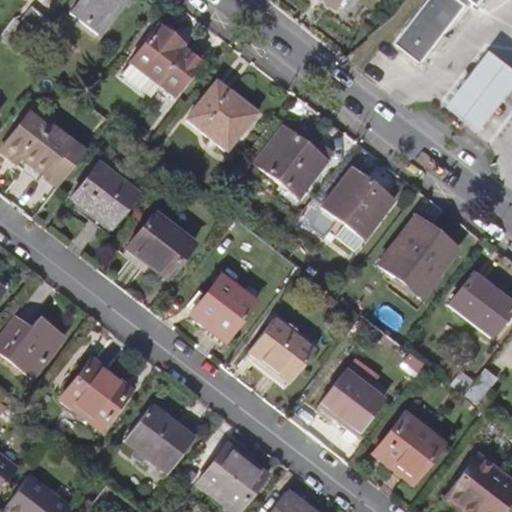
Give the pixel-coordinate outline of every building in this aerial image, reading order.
[(123,0),(81,0),(71,14),(99,36),(125,1),(123,0)] [(329,0),(341,9),(347,0),(329,0)] [(469,0),(434,0),(400,44),(427,65),(474,3),(469,0)] [(26,4),(0,37),(0,39),(19,54),(46,20),(26,4)] [(143,91),(152,79),(175,98),(200,65),(169,42),(173,38),(159,27),(133,60),(122,75),(143,91)] [(511,59),(490,42),(445,101),(479,126),(511,82),(511,59)] [(217,84),(188,121),(228,153),(257,116),(217,84)] [(30,116),(2,153),(18,166),(23,160),(45,178),(72,143),(52,128),(49,131),(30,116)] [(282,130),(255,165),(299,200),(327,165),(282,130)] [(99,165),(72,201),(111,231),(138,195),(99,165)] [(352,172),(323,208),(365,241),(394,204),(352,172)] [(155,215),(127,251),(168,283),(196,245),(155,215)] [(415,219),(378,266),(422,302),(460,253),(415,219)] [(222,277),(190,318),(225,346),(257,304),(222,277)] [(511,305),(474,277),(450,306),(491,339),(511,313),(511,305)] [(15,320),(0,340),(0,356),(31,379),(61,339),(40,322),(32,334),(15,320)] [(274,322),(250,354),(289,386),(314,353),(274,322)] [(92,361),(60,401),(101,433),(132,392),(92,361)] [(487,370),(466,395),(479,406),(499,380),(487,370)] [(346,373),(319,409),(355,437),(383,401),(346,373)] [(152,408),(125,443),(168,476),(195,441),(152,408)] [(404,415),(372,458),(413,488),(445,447),(404,415)] [(223,452),(197,486),(230,511),(241,511),(268,476),(254,465),(248,471),(223,452)] [(0,500),(21,473),(0,456),(0,500)] [(511,484),(479,458),(445,502),(457,511),(503,511),(511,501),(511,484)] [(8,511),(71,511),(32,481),(8,511)] [(312,511),(288,493),(272,511),(312,511)]
